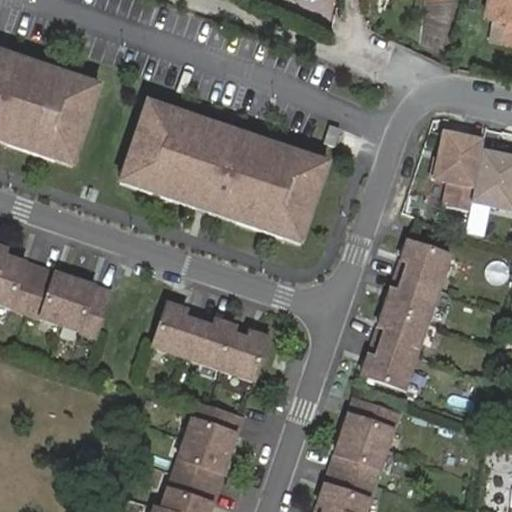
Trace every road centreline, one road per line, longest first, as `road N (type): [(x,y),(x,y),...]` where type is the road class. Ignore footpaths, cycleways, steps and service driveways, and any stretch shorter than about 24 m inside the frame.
road 1 (residential): [(338,313),(0,198)]
road 2 (residential): [(338,313),(407,115),(455,93),(511,105)]
road 3 (residential): [(270,511),(338,313)]
